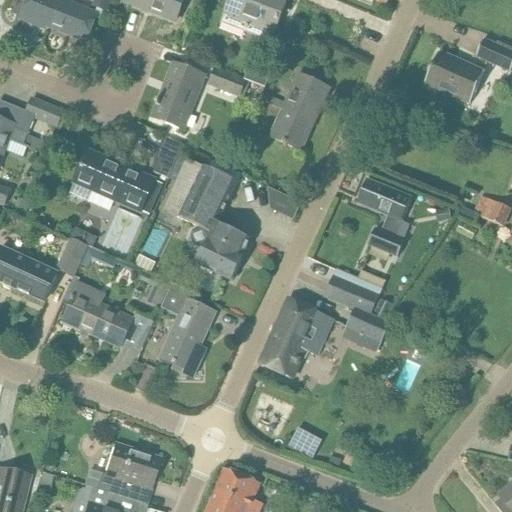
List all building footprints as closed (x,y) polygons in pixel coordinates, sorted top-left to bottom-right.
[(97,15),(60,0),(27,0),(21,17),(23,18),(22,21),(31,24),(32,21),(86,42),(97,15)] [(96,0),(93,7),(108,13),(112,0),(96,0)] [(175,22),(182,3),(183,0),(127,0),(126,4),(175,22)] [(286,0),(231,0),(226,14),(274,32),(286,0)] [(511,67),(511,52),(482,39),(475,56),(510,72),(511,67)] [(485,74),(457,61),(439,53),(425,84),(471,105),(485,74)] [(204,76),(192,72),(174,64),(159,101),(157,101),(155,105),(157,106),(153,119),(183,130),(204,76)] [(248,80),(239,77),(216,67),(209,86),(241,98),(248,80)] [(328,89),(310,81),(299,76),(270,139),(286,147),(287,145),(300,151),(328,89)] [(0,136),(9,140),(43,153),(47,143),(28,135),(35,119),(57,128),(63,112),(32,99),(27,112),(0,101),(0,136)] [(0,162),(9,140),(0,136),(0,162)] [(183,148),(164,140),(156,160),(153,172),(169,179),(183,148)] [(154,181),(88,152),(70,194),(88,202),(93,191),(141,212),(141,211),(149,214),(162,185),(154,182),(154,181)] [(169,198),(162,212),(196,229),(192,232),(190,238),(192,245),(196,248),(199,249),(204,248),(197,264),(215,272),(233,281),(244,257),(242,256),(250,240),(232,231),(236,223),(222,216),(238,184),(220,175),(202,166),(187,159),(186,160),(176,183),(169,198)] [(412,199),(385,188),(367,181),(357,204),(388,216),(381,233),(375,230),(368,246),(398,258),(404,243),(396,239),(403,222),(402,222),(412,199)] [(0,205),(4,207),(10,191),(0,186),(0,205)] [(473,215),(489,221),(502,227),(503,225),(504,226),(511,211),(510,210),(481,197),(473,215)] [(18,200),(13,213),(24,218),(30,205),(18,200)] [(449,209),(435,212),(437,223),(451,221),(449,209)] [(77,229),(72,240),(87,247),(93,250),(98,239),(77,229)] [(79,265),(87,247),(72,240),(58,270),(74,277),(79,265)] [(87,247),(79,265),(90,270),(92,264),(96,263),(114,270),(118,261),(93,250),(87,247)] [(0,281),(44,302),(53,284),(57,274),(1,248),(0,249),(0,281)] [(334,277),(326,298),(355,310),(372,317),(381,296),(334,277)] [(133,320),(99,304),(101,300),(93,296),(95,292),(77,284),(71,297),(72,298),(71,301),(73,302),(63,323),(73,328),(74,327),(120,348),(133,320)] [(180,317),(161,359),(176,366),(174,370),(192,379),(203,356),(196,354),(199,347),(215,313),(199,306),(203,299),(187,292),(172,285),(161,309),(180,317)] [(390,286),(382,300),(392,307),(393,308),(403,293),(390,286)] [(317,357),(334,320),(289,300),(260,365),(292,379),(305,352),(317,357)] [(381,302),(374,316),(385,322),(392,307),(382,300),(381,302)] [(355,310),(347,328),(383,343),(391,325),(372,317),(355,310)] [(293,440),(288,449),(311,462),(316,453),(293,440)] [(84,487),(139,504),(139,503),(138,503),(143,489),(151,491),(161,460),(114,445),(104,477),(100,476),(98,483),(86,479),(84,487)] [(0,511),(21,511),(30,477),(0,469),(0,511)] [(252,501),(259,485),(225,471),(207,511),(257,511),(261,505),(252,501)] [(40,486),(37,498),(49,501),(52,489),(50,489),(40,486)] [(139,504),(84,487),(83,491),(81,490),(76,493),(70,511),(135,511),(138,504),(139,504)] [(511,511),(511,487),(500,497),(501,498),(494,504),(500,511),(511,511)]
